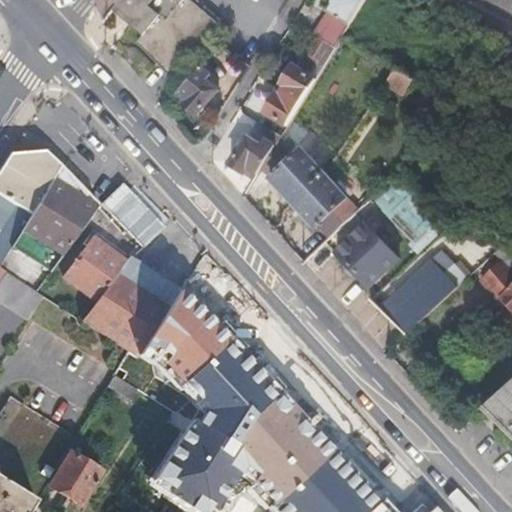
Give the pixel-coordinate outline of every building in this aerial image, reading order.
[(174,74),(202,42),(217,24),(191,1),(191,0),(122,0),(123,7),(125,10),(120,16),(142,35),(137,40),(174,74)] [(335,47),(346,29),(349,24),(364,0),(329,0),(325,8),(328,10),(324,16),(321,14),(310,31),(312,33),(335,47)] [(511,0),(488,0),(511,14),(511,0)] [(325,63),(335,47),(312,33),(302,51),(312,57),(303,71),(315,79),(325,63)] [(224,89),(236,73),(212,52),(178,92),(186,98),(182,103),(196,115),(202,108),(211,116),(225,100),(224,89)] [(301,102),(315,79),(303,71),(290,63),(279,83),(282,85),(280,90),(301,102)] [(398,96),(408,79),(392,68),(381,85),(398,96)] [(286,127),(301,102),(280,90),(277,94),(273,91),(261,111),(286,127)] [(436,119),(446,102),(434,95),(429,102),(435,106),(430,115),(436,119)] [(269,127),(263,136),(258,145),(245,136),(228,165),(241,173),(244,168),(256,175),(260,169),(276,144),(278,141),(281,135),(269,127)] [(292,202),(322,172),(299,149),(291,156),(278,141),(276,144),(260,169),(292,202)] [(0,194),(30,213),(60,166),(42,150),(9,154),(5,161),(0,168),(0,194)] [(55,267),(101,201),(89,189),(86,192),(79,185),(60,166),(30,213),(16,235),(14,238),(55,267)] [(327,235),(355,207),(322,172),(292,202),(314,224),(315,223),(327,235)] [(394,203),(412,186),(390,172),(376,186),(394,203)] [(0,225),(16,235),(30,213),(0,194),(0,225)] [(366,285),(396,257),(362,222),(334,250),(366,285)] [(0,259),(14,238),(16,235),(0,225),(0,259)] [(95,299),(127,256),(94,232),(63,277),(95,299)] [(139,264),(127,256),(95,299),(79,321),(134,357),(178,292),(139,264)] [(403,335),(467,276),(455,262),(446,272),(432,257),(378,307),(403,335)] [(511,269),(504,260),(484,279),(502,299),(506,294),(511,300),(511,269)] [(197,266),(178,292),(134,357),(123,383),(134,391),(170,415),(119,491),(151,511),(425,511),(275,350),(197,266)] [(41,295),(3,270),(0,276),(0,303),(26,320),(41,295)] [(128,401),(134,391),(123,383),(112,377),(106,387),(128,401)] [(511,381),(482,409),(505,432),(511,438),(511,381)] [(0,511),(28,511),(74,439),(8,398),(0,411),(0,511)] [(77,506),(98,472),(68,454),(47,487),(77,506)]
